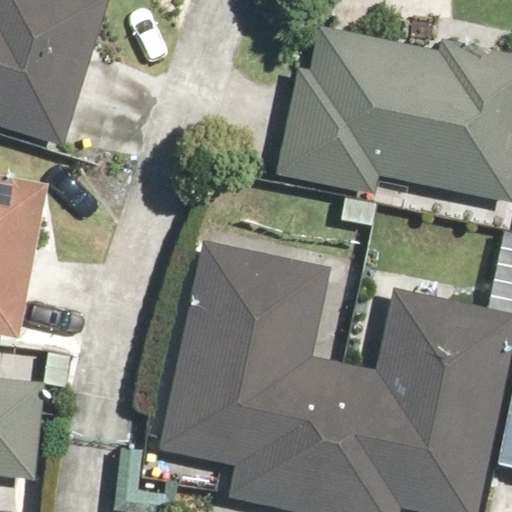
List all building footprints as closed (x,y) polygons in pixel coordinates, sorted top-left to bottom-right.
[(0,0),(0,132),(48,148),(95,2),(88,0),(0,0)] [(284,70),(257,172),(359,200),(366,172),(504,209),(511,177),(511,52),(436,33),(427,64),(312,33),(301,75),(284,70)] [(0,338),(7,340),(42,187),(0,176),(0,338)] [(325,270),(199,238),(149,438),(225,457),(213,503),(247,511),(389,511),(391,509),(402,511),(472,511),(484,466),(511,473),(511,365),(509,365),(511,353),(511,312),(383,280),(362,365),(304,351),(325,270)] [(0,469),(27,471),(32,386),(0,384),(0,469)]
